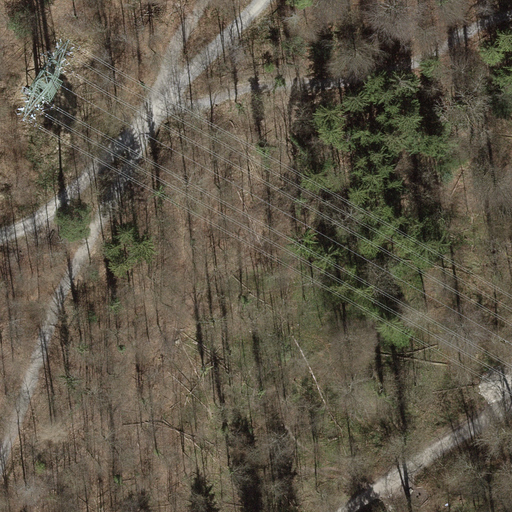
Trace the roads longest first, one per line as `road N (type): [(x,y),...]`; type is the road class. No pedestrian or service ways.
road 1 (track): [(0,453),(101,204),(159,109)]
road 2 (track): [(0,229),(60,198),(159,109)]
road 3 (track): [(345,511),(511,405)]
road 4 (track): [(159,109),(265,0)]
road 5 (track): [(159,109),(185,34),(212,0)]
